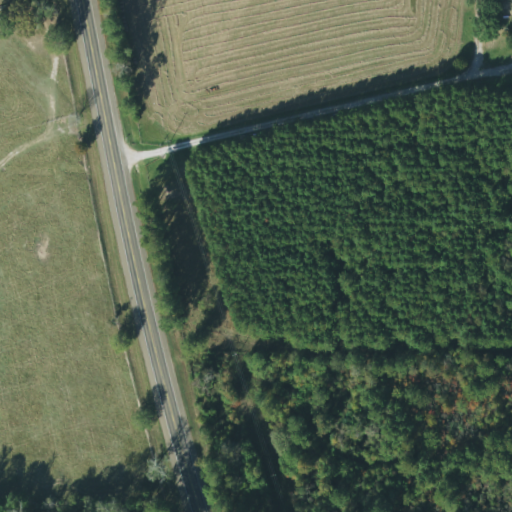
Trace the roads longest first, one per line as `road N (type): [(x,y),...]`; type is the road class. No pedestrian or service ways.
road 1 (primary): [(198,511),(143,299),(81,0)]
road 2 (residential): [(114,167),(383,95),(511,76)]
